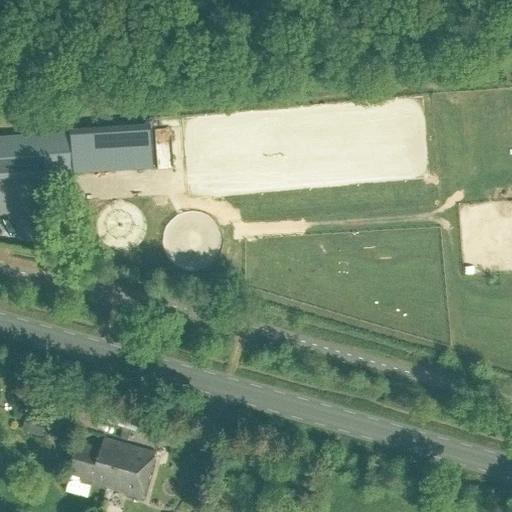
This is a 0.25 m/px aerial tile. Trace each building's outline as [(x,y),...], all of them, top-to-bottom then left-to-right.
[(155,168),(153,122),(73,126),(74,132),(76,173),(155,168)] [(74,132),(0,137),(0,179),(76,174),(76,173),(74,132)] [(0,213),(19,213),(19,202),(0,203),(0,213)] [(24,431),(40,436),(45,420),(29,415),(24,431)] [(106,489),(120,441),(103,436),(100,447),(80,441),(70,474),(83,478),(82,482),(106,489)] [(124,494),(144,500),(159,452),(120,441),(106,489),(107,489),(108,486),(125,491),(124,494)] [(240,470),(265,474),(268,460),(243,456),(240,470)]
